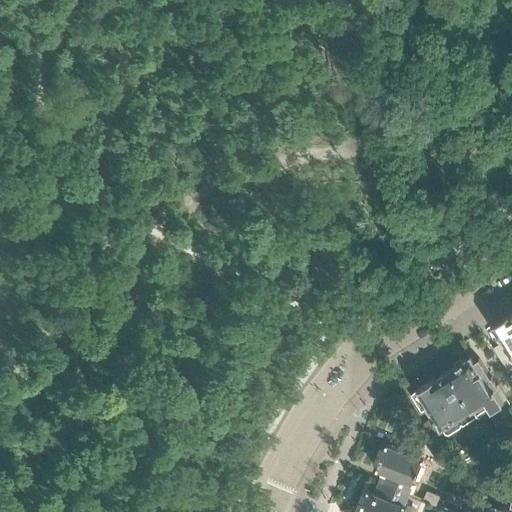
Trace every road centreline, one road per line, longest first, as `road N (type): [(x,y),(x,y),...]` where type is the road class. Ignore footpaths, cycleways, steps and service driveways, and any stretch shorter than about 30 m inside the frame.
road 1 (unknown): [(511,70),(373,119),(161,234),(93,284),(0,390)]
road 2 (residential): [(270,511),(350,374),(400,327),(511,258)]
